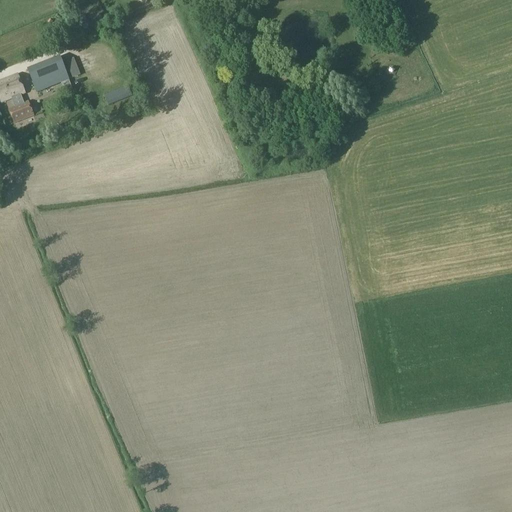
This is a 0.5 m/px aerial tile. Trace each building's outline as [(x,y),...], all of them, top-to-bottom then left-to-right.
[(64,46),(55,49),(57,55),(66,53),(64,46)] [(27,70),(36,93),(69,80),(59,57),(27,70)] [(24,94),(17,76),(0,82),(0,97),(2,102),(24,94)] [(108,106),(132,97),(128,86),(105,96),(108,106)] [(8,109),(14,124),(34,116),(28,101),(8,109)]
